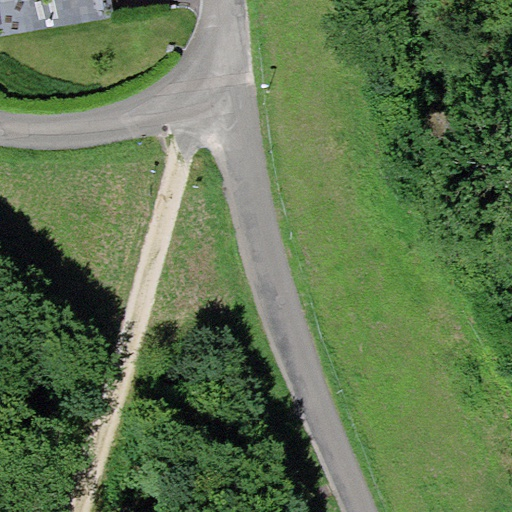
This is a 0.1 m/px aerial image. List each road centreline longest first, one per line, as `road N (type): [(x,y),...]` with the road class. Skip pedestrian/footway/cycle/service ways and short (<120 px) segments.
road 1 (unclassified): [(239,130),(380,511)]
road 2 (track): [(76,511),(197,130)]
road 3 (residential): [(239,130),(34,127),(0,118)]
road 4 (residential): [(219,0),(239,130)]
